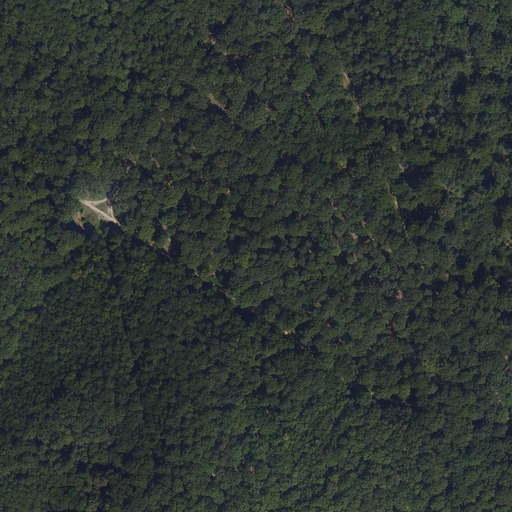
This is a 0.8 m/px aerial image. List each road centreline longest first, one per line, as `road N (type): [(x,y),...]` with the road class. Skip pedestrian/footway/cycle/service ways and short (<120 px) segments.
road 1 (track): [(0,150),(366,395),(511,421)]
road 2 (track): [(117,229),(117,203),(250,0)]
road 3 (track): [(511,421),(411,247)]
